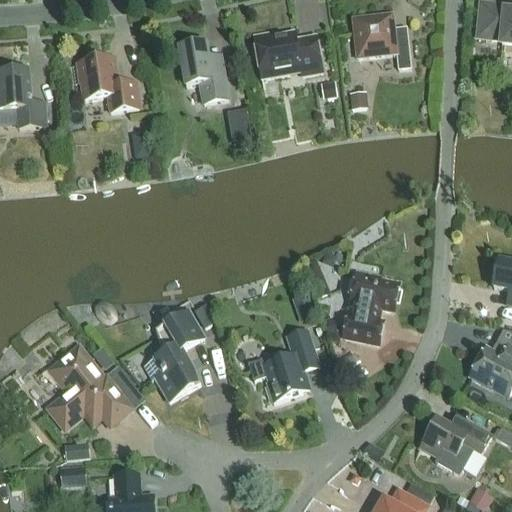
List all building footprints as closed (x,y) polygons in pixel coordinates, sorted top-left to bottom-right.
[(503,50),(511,50),(511,19),(506,19),(507,12),(482,9),(479,43),(504,45),(503,50)] [(394,34),(393,19),(353,24),(357,64),(397,59),(398,75),(411,74),(407,32),(394,34)] [(254,41),(260,76),(273,73),(275,82),(301,77),(302,81),(323,77),(316,42),(297,45),(295,37),(276,41),(275,37),(254,41)] [(204,110),(228,105),(223,71),(210,73),(206,48),(179,53),(186,92),(200,90),(204,110)] [(119,91),(115,64),(72,70),(75,89),(81,88),(84,106),(108,102),(110,118),(139,114),(135,89),(119,91)] [(44,108),(32,109),(29,76),(0,78),(0,116),(18,115),(19,134),(46,132),(44,108)] [(338,102),(335,86),(321,89),(323,104),(338,102)] [(351,98),(351,109),(366,109),(366,98),(351,98)] [(227,118),(232,148),(252,145),(246,115),(227,118)] [(150,161),(146,137),(132,140),(136,163),(150,161)] [(316,266),(306,270),(314,289),(321,286),(322,282),(316,266)] [(511,269),(498,267),(493,293),(511,296),(511,269)] [(379,351),(384,328),(378,326),(381,315),(394,317),(400,290),(380,286),(380,282),(357,277),(344,344),(379,351)] [(188,317),(155,336),(164,360),(143,372),(152,386),(156,384),(169,408),(201,390),(181,357),(204,344),(188,317)] [(339,339),(334,324),(325,327),(329,342),(339,339)] [(293,362),(263,372),(260,364),(248,368),(254,386),(266,382),(269,390),(267,391),(273,408),(310,396),(305,378),(320,373),(307,336),(287,343),(293,362)] [(495,358),(486,353),(470,383),(492,395),(493,393),(509,402),(511,397),(511,352),(510,351),(504,362),(495,358)] [(114,396),(103,382),(79,353),(50,376),(68,399),(48,415),(65,435),(114,396)] [(421,454),(439,464),(437,467),(459,480),(473,456),(480,460),(491,442),(462,425),(456,436),(437,425),(421,454)] [(511,440),(501,434),(496,444),(511,453),(511,440)] [(90,463),(89,448),(65,451),(66,466),(90,463)] [(86,493),(85,472),(61,473),(62,495),(86,493)] [(140,502),(139,480),(115,482),(116,503),(109,504),(109,511),(154,511),(154,501),(140,502)] [(468,507),(477,511),(486,511),(493,500),(476,492),(468,507)] [(424,511),(406,501),(398,497),(391,510),(385,507),(381,511),(424,511)]
